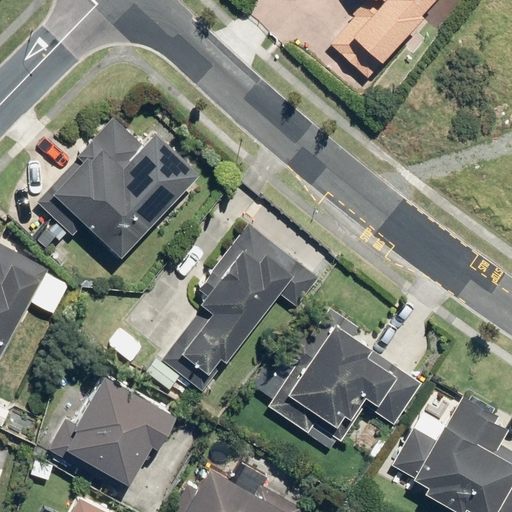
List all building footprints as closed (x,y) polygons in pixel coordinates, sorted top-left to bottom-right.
[(361,0),(355,7),(358,10),(331,39),(366,71),(432,0),(361,0)] [(83,148),(37,195),(74,230),(91,212),(124,244),(184,182),(146,146),(151,141),(116,107),(80,145),(83,148)] [(320,269),(249,215),(199,281),(206,286),(202,292),(207,296),(165,352),(205,382),(279,285),(297,299),(320,269)] [(0,351),(48,261),(0,235),(0,351)] [(378,331),(331,300),(313,327),(300,318),(280,348),(297,359),(269,401),(309,427),(316,416),(343,434),(366,399),(395,418),(423,375),(371,341),(378,331)] [(179,403),(107,362),(77,415),(65,408),(48,438),(127,483),(156,432),(161,435),(179,403)] [(501,405),(465,385),(438,433),(414,420),(392,459),(487,511),(511,511),(511,443),(501,437),(511,420),(498,412),(501,405)] [(16,406),(0,397),(0,421),(6,424),(16,406)] [(61,461),(33,450),(24,470),(53,482),(61,461)] [(262,483),(214,455),(199,481),(189,476),(174,502),(177,511),(300,511),(307,502),(265,477),(262,483)] [(67,511),(44,500),(38,511),(138,511),(81,483),(67,511)]
